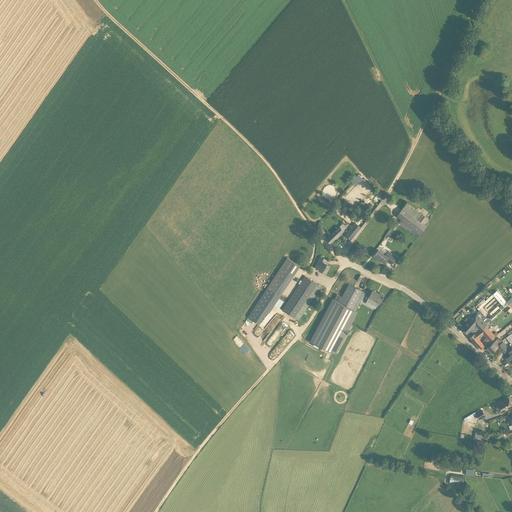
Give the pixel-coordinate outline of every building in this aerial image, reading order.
[(359,174),(351,181),(356,186),(363,179),(359,174)] [(410,206),(406,203),(396,216),(401,220),(398,223),(417,238),(426,227),(424,225),(428,220),(420,214),(416,219),(412,216),(416,211),(410,206)] [(326,239),(330,244),(330,243),(343,231),(339,227),(336,230),(325,218),(321,222),(323,223),(321,224),(328,231),(331,228),(334,231),(326,239)] [(351,240),(358,231),(352,226),(349,229),(350,229),(345,236),(351,240)] [(378,250),(373,256),(380,262),(381,261),(384,263),(386,260),(391,264),(396,258),(394,256),(393,257),(391,255),(392,254),(388,251),(385,255),(378,250)] [(299,266),(286,257),(248,316),(259,323),(267,311),(269,312),(299,266)] [(315,267),(326,273),(330,266),(324,263),(326,260),(321,257),(315,267)] [(282,309),(287,313),(298,320),(321,287),(309,279),(309,280),(304,276),(282,309)] [(349,284),(342,296),(337,293),(334,300),(355,311),(365,292),(349,284)] [(379,303),(380,303),(383,298),(384,297),(383,297),(384,295),(380,293),(379,294),(372,290),(369,297),(366,301),(376,307),(379,303)] [(492,294),(501,305),(506,301),(496,290),(492,294)] [(358,312),(355,311),(334,300),(332,299),(309,341),(333,354),(334,351),(336,352),(346,335),(349,330),(348,330),(358,312)] [(489,318),(491,320),(501,311),(499,309),(489,318)] [(467,332),(471,336),(473,333),(469,329),(476,323),(481,329),(485,325),(486,326),(487,325),(484,321),(487,319),(479,310),(470,320),(468,319),(466,319),(464,321),(465,322),(466,324),(462,329),(466,333),(467,332)] [(481,329),(473,333),(471,336),(470,337),(475,343),(481,349),(492,339),(497,334),(495,332),(493,334),(485,325),(481,329)] [(487,347),(491,352),(497,347),(502,353),(508,348),(506,345),(508,343),(504,339),(501,341),(498,338),(493,342),(487,347)] [(508,397),(496,404),(500,413),(511,406),(511,404),(509,399),(508,397)] [(475,413),(476,415),(478,420),(485,416),(482,409),(475,413)] [(464,478),(451,476),(449,484),(462,487),(464,478)]
